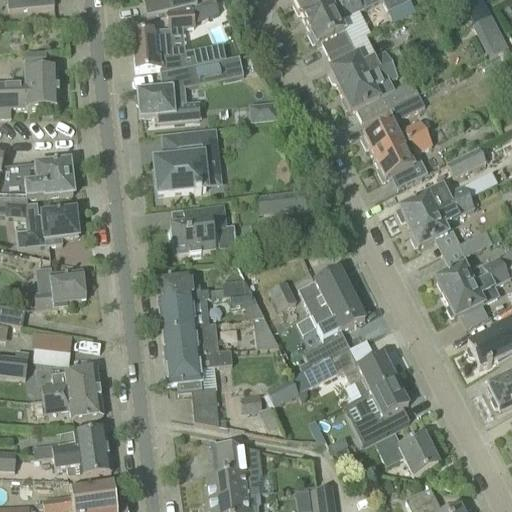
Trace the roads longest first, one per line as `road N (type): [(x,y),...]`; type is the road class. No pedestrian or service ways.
road 1 (residential): [(509,511),(440,404),(290,75),(246,0)]
road 2 (unclassified): [(151,511),(90,0)]
